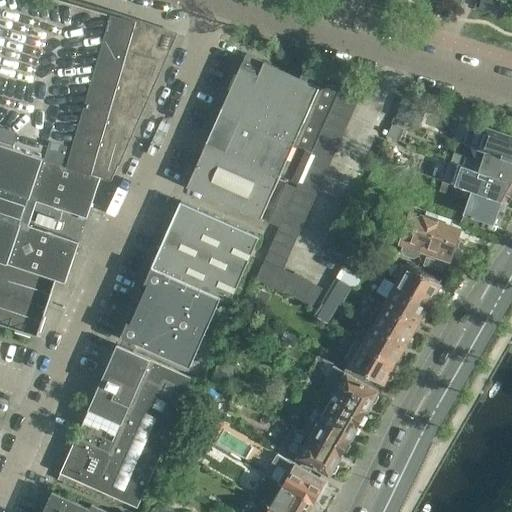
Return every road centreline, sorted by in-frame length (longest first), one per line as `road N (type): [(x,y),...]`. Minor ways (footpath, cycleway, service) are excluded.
road 1 (unclassified): [(1,511),(221,7)]
road 2 (secondary): [(375,511),(511,272)]
road 3 (residential): [(511,91),(335,44)]
